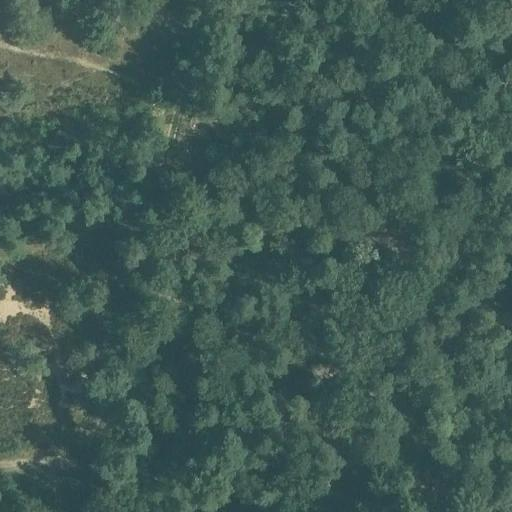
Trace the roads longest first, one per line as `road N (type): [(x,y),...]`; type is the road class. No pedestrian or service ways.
road 1 (track): [(78,511),(184,128),(169,98),(127,76),(0,44)]
road 2 (track): [(184,128),(219,0)]
